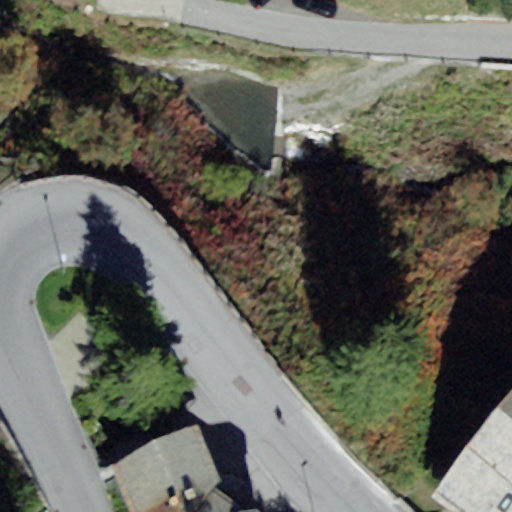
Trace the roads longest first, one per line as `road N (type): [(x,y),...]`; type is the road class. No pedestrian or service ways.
road 1 (residential): [(0,262),(44,226),(113,237),(355,511)]
road 2 (residential): [(81,511),(0,347)]
